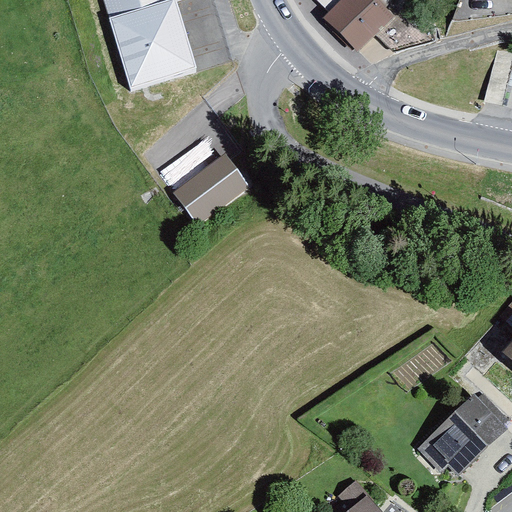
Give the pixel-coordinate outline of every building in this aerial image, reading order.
[(169,0),(95,0),(102,22),(123,99),(192,80),(169,0)] [(365,0),(341,0),(315,25),(347,58),(386,21),(365,0)] [(207,139),(164,170),(175,185),(218,154),(207,139)] [(248,193),(222,162),(171,204),(197,235),(248,193)] [(511,335),(500,349),(511,359),(511,335)] [(473,391),(425,439),(459,474),(507,424),(473,391)] [(346,511),(385,511),(357,482),(337,501),(346,511)]
